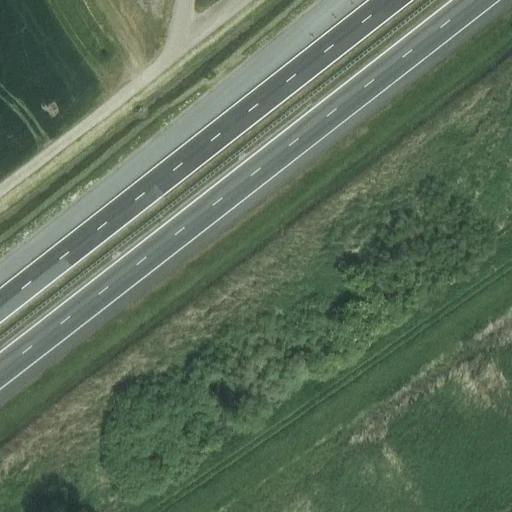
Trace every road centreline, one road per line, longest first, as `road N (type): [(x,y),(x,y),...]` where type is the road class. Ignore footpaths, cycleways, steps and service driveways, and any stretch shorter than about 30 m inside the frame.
road 1 (motorway): [(0,371),(474,0)]
road 2 (motorway): [(391,0),(0,306)]
road 3 (unclassified): [(0,193),(180,51)]
